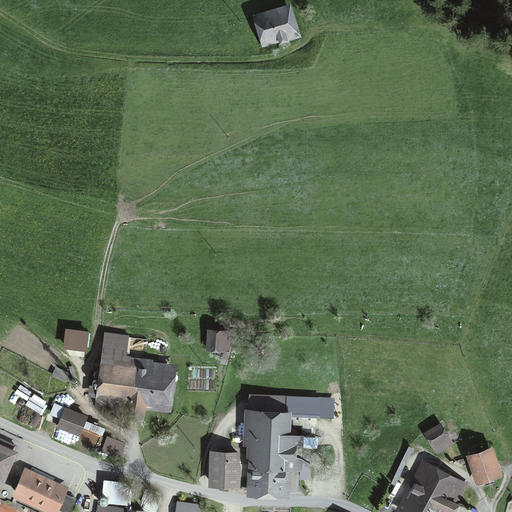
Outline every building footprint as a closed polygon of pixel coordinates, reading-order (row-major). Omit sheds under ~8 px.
[(259,19),(266,40),(295,32),(288,10),(259,19)] [(87,331),(66,329),(64,344),(85,347),(87,331)] [(230,331),(221,331),(221,334),(211,333),(211,344),(220,345),(220,349),(229,349),(230,331)] [(141,420),(143,401),(165,403),(169,370),(149,367),(150,359),(125,356),(127,335),(106,333),(101,379),(96,379),(91,381),(90,386),(100,388),(98,407),(126,411),(125,418),(141,420)] [(67,372),(56,367),(53,373),(64,379),(67,372)] [(32,383),(26,394),(41,403),(48,392),(32,383)] [(284,468),(301,469),(302,436),(285,435),(287,398),(250,396),(249,434),(255,434),(253,490),(283,491),(284,468)] [(51,415),(61,418),(58,426),(78,433),(81,426),(102,434),(104,427),(83,420),(85,416),(65,408),(64,411),(54,408),(51,415)] [(428,431),(429,433),(425,435),(435,454),(454,444),(448,434),(445,435),(440,425),(428,431)] [(107,436),(102,450),(117,456),(122,441),(107,436)] [(0,473),(3,474),(13,453),(13,452),(16,445),(0,438),(0,473)] [(498,473),(490,449),(470,456),(478,480),(498,473)] [(212,452),(211,483),(236,484),(238,453),(212,452)] [(69,511),(76,499),(62,492),(64,488),(13,463),(9,470),(9,477),(11,485),(16,492),(53,510),(55,506),(68,511),(69,511)] [(450,511),(462,491),(448,483),(451,477),(428,464),(403,509),(409,511),(450,511)] [(107,501),(107,502),(129,503),(130,486),(105,484),(104,496),(107,498),(107,501)] [(142,511),(153,511),(160,496),(148,491),(142,511)] [(178,502),(176,511),(196,511),(197,505),(178,502)]
